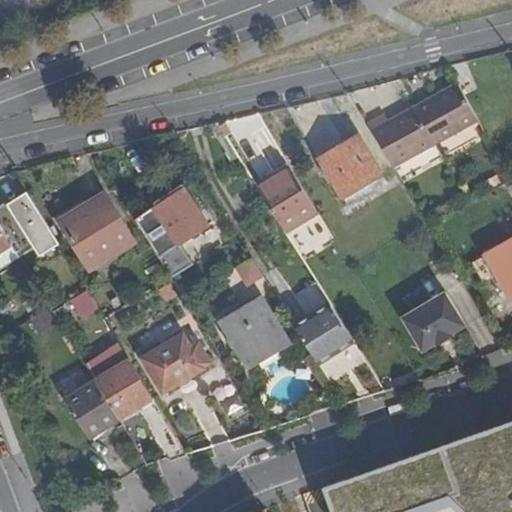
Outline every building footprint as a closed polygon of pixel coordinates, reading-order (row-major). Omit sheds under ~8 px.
[(369,124),(392,166),(480,117),(461,82),(389,121),(385,114),(369,124)] [(380,170),(358,131),(318,153),(340,193),(380,170)] [(284,227),(317,207),(291,162),(271,174),(270,171),(256,180),(284,227)] [(208,221),(186,185),(155,204),(177,240),(208,221)] [(135,238),(104,188),(61,215),(92,265),(135,238)] [(42,254),(63,243),(31,190),(9,203),(8,201),(0,205),(0,222),(12,242),(19,253),(35,242),(42,254)] [(0,249),(12,242),(0,222),(0,249)] [(511,241),(488,254),(508,294),(511,291),(511,241)] [(0,264),(19,253),(12,242),(0,249),(0,264)] [(247,282),(265,272),(255,254),(237,264),(247,282)] [(92,311),(100,306),(89,287),(80,292),(92,311)] [(466,327),(448,291),(403,313),(421,349),(435,342),(436,344),(453,336),(452,334),(466,327)] [(262,295),(223,318),(248,360),(258,355),(263,363),(280,353),(276,345),(287,338),(262,295)] [(204,296),(191,304),(196,312),(209,304),(204,296)] [(321,363),(355,343),(329,301),(296,321),(321,363)] [(45,309),(26,321),(35,335),(54,323),(45,309)] [(193,326),(144,355),(164,388),(203,365),(191,345),(201,339),(193,326)] [(131,356),(97,377),(98,380),(121,417),(155,395),(131,356)] [(92,435),(121,417),(98,380),(69,398),(92,435)] [(511,511),(511,420),(325,487),(333,511),(511,511)]
